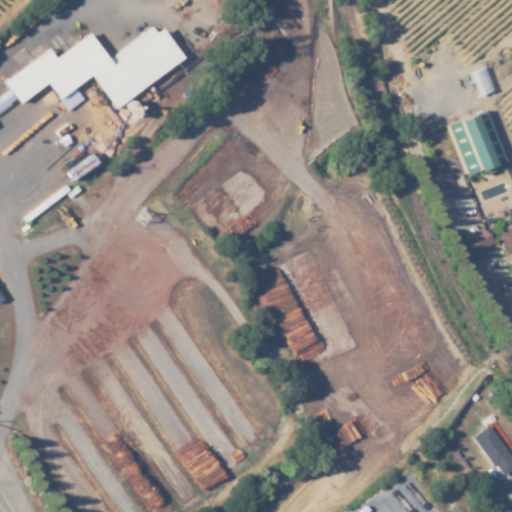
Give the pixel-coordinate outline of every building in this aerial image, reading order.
[(179,59),(155,24),(103,59),(85,32),(49,56),(44,49),(0,78),(0,82),(14,102),(43,83),(52,97),(86,75),(108,107),(179,59)] [(0,91),(0,106),(10,99),(3,89),(0,91)] [(444,123),(462,174),(500,161),(482,110),(444,123)] [(511,225),(497,237),(511,255),(511,225)] [(491,241),(478,227),(457,246),(469,260),(491,241)] [(499,477),(511,466),(511,462),(485,426),(469,437),(499,477)]
